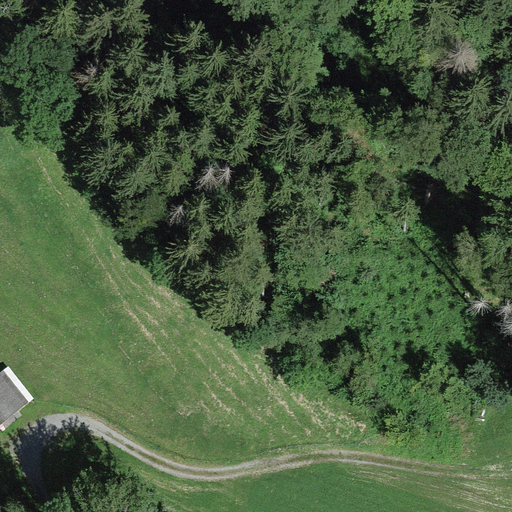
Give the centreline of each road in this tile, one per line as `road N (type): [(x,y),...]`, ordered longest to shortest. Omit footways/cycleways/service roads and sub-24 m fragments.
road 1 (track): [(57,511),(28,474),(27,451),(42,428),(66,419),(97,424),(167,469),(205,473),(325,455),(441,467)]
road 2 (track): [(511,104),(419,0)]
